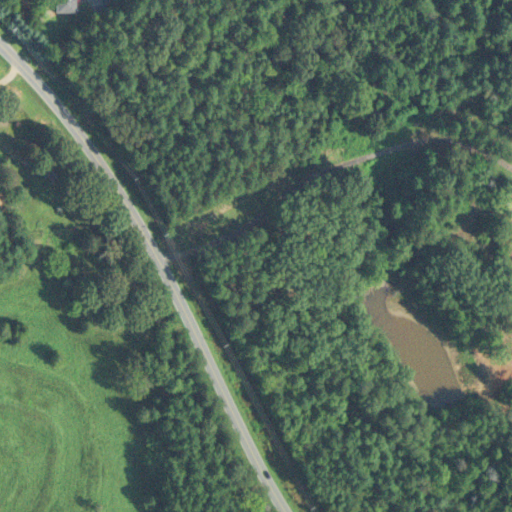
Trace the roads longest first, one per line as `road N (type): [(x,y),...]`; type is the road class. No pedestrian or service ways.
road 1 (residential): [(315,511),(229,378),(198,358),(87,149),(0,59)]
road 2 (residential): [(181,511),(161,473),(161,384),(198,358)]
